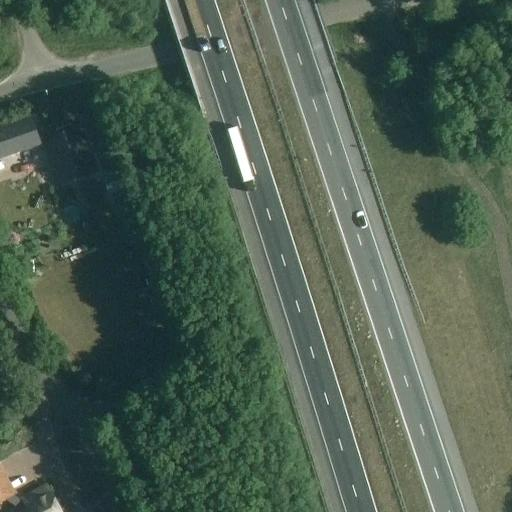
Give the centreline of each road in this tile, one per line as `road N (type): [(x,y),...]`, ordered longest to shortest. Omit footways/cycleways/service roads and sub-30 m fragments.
road 1 (motorway): [(449,511),(279,0)]
road 2 (motorway): [(199,0),(357,511)]
road 3 (tertiary): [(41,81),(385,0)]
road 4 (unclassified): [(127,511),(91,435),(43,381),(0,301)]
